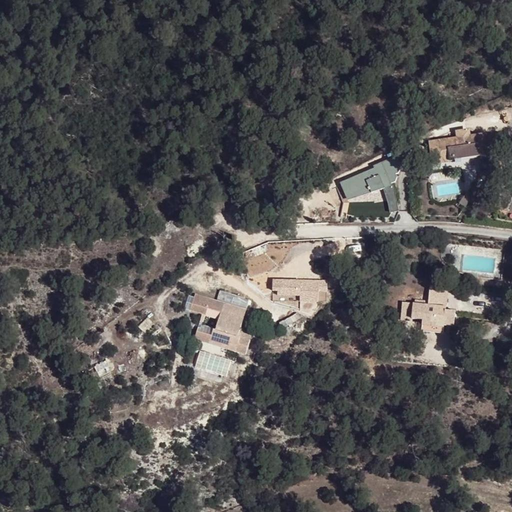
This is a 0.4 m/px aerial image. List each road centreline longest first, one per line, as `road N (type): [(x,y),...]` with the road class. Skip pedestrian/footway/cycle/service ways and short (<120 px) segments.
road 1 (unclassified): [(232,249),(288,232),(440,228),(511,236)]
road 2 (track): [(0,177),(50,213),(145,201),(186,206),(249,241)]
